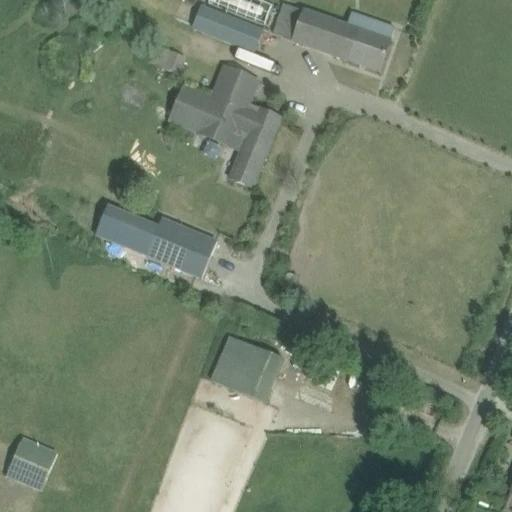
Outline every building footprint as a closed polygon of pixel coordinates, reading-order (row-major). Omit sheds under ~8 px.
[(213,0),(213,2),(247,11),(249,0),(213,0)] [(284,3),(279,17),(273,36),(378,73),(389,43),(388,42),(393,29),(372,22),(368,35),(358,32),(359,28),(303,10),(284,3)] [(203,7),(194,30),(254,54),(263,30),(203,7)] [(163,69),(179,76),(186,59),(170,52),(163,69)] [(183,86),(175,107),(168,124),(240,153),(229,180),(251,189),(279,120),(247,106),(257,82),(223,69),(212,97),(183,86)] [(107,208),(95,237),(146,258),(158,229),(107,208)] [(158,229),(146,258),(202,280),(217,244),(162,221),(158,229)] [(287,275),(286,284),(295,286),(297,276),(287,275)] [(215,384),(265,405),(284,360),(245,344),(238,360),(227,356),(215,384)] [(1,395),(0,397),(0,436),(8,439),(20,402),(1,395)] [(22,439),(6,479),(40,494),(57,454),(22,439)]
